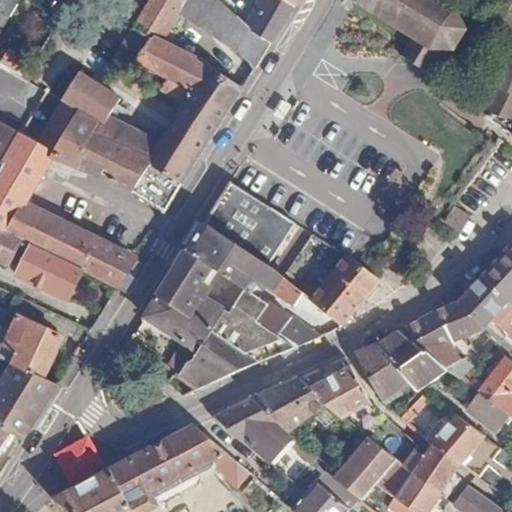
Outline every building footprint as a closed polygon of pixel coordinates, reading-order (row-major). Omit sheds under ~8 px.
[(10,0),(0,0),(0,32),(18,4),(10,0)] [(252,74),(267,48),(198,0),(186,0),(179,11),(162,0),(155,0),(133,40),(155,52),(171,25),(227,61),(228,58),(252,74)] [(261,0),(258,7),(263,11),(251,33),(269,47),(293,9),(297,0),(261,0)] [(357,0),(356,4),(407,40),(401,49),(429,68),(440,51),(450,52),(463,30),(452,6),(442,0),(357,0)] [(133,40),(118,65),(192,99),(206,76),(155,52),(133,40)] [(9,49),(3,61),(22,72),(29,60),(9,49)] [(511,56),(507,54),(500,76),(511,83),(511,56)] [(240,92),(206,76),(192,99),(226,115),(240,92)] [(511,83),(500,76),(494,94),(511,105),(511,83)] [(226,115),(192,99),(158,152),(108,128),(119,110),(81,86),(64,115),(70,121),(101,139),(98,145),(182,188),(226,115)] [(511,118),(511,105),(494,94),(488,109),(509,122),(511,118)] [(164,216),(182,188),(98,145),(101,139),(70,121),(56,148),(0,122),(0,153),(14,160),(0,182),(0,237),(81,278),(116,294),(134,264),(24,214),(53,169),(134,198),(164,216)] [(227,186),(214,204),(257,234),(268,217),(227,186)] [(257,234),(214,204),(201,228),(265,275),(281,251),(257,234)] [(447,224),(461,231),(469,215),(455,208),(447,224)] [(265,275),(201,228),(192,241),(184,254),(206,274),(232,297),(296,351),(321,340),(253,288),(256,283),(292,309),(299,299),(265,275)] [(81,278),(0,237),(0,268),(24,280),(22,285),(69,308),(81,278)] [(511,299),(511,245),(510,244),(481,276),(508,297),(511,299)] [(206,274),(184,254),(169,277),(155,299),(179,315),(206,274)] [(338,268),(328,282),(358,310),(372,294),(338,268)] [(508,297),(481,276),(454,310),(479,334),(489,320),(508,297)] [(358,310),(328,282),(307,307),(343,331),(358,310)] [(257,368),(296,351),(232,297),(207,334),(257,368)] [(511,299),(508,297),(489,320),(508,338),(511,332),(511,299)] [(179,315),(155,299),(149,309),(143,319),(193,353),(189,358),(189,366),(196,364),(211,338),(207,334),(179,315)] [(479,334),(454,310),(433,315),(397,335),(451,373),(456,368),(441,356),(479,334)] [(64,342),(19,321),(4,352),(16,358),(10,368),(45,383),(64,342)] [(468,386),(451,373),(397,335),(379,344),(409,387),(413,391),(430,384),(454,403),(468,386)] [(198,395),(257,368),(211,338),(196,364),(189,366),(178,379),(198,395)] [(409,387),(379,344),(353,356),(375,390),(391,383),(397,393),(409,387)] [(511,389),(511,365),(503,357),(478,393),(507,415),(511,418),(511,404),(505,399),(511,389)] [(45,383),(10,368),(0,389),(0,432),(9,437),(23,443),(57,389),(45,383)] [(373,405),(350,371),(310,389),(341,417),(343,420),(373,405)] [(296,440),(341,417),(310,389),(299,379),(257,399),(214,420),(256,455),(292,437),(296,440)] [(428,441),(434,445),(457,461),(475,433),(448,412),(428,441)] [(511,442),(511,418),(507,415),(496,430),(511,442)] [(256,478),(196,429),(57,500),(53,503),(64,511),(153,511),(147,498),(203,469),(239,499),(256,478)] [(0,448),(9,437),(0,432),(0,448)] [(71,483),(105,463),(89,435),(54,455),(71,483)] [(334,476),(362,498),(396,457),(370,436),(334,476)] [(412,479),(433,497),(457,461),(434,445),(426,458),(412,479)] [(418,453),(405,472),(412,479),(426,458),(418,453)] [(412,479),(405,472),(390,494),(404,504),(398,511),(422,511),(433,497),(412,479)] [(357,511),(361,508),(325,480),(300,511),(357,511)] [(493,511),(461,489),(448,507),(454,511),(493,511)]
